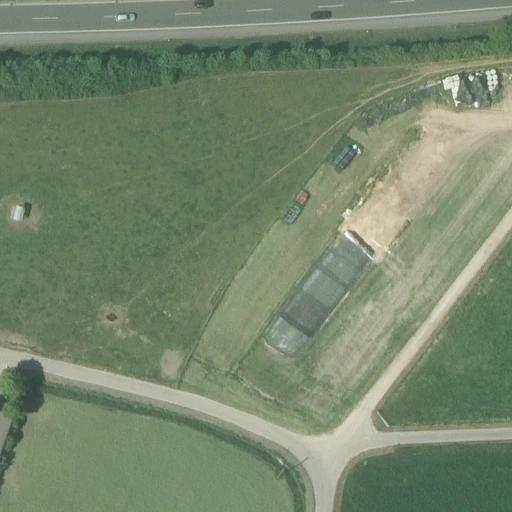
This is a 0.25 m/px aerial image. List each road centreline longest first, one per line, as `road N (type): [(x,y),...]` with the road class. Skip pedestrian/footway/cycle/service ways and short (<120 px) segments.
road 1 (motorway): [(0,18),(409,0)]
road 2 (residential): [(0,359),(197,405),(297,447),(323,511)]
road 3 (track): [(297,447),(511,438)]
